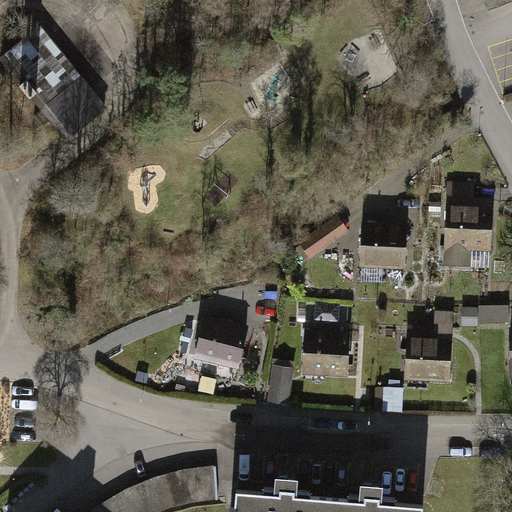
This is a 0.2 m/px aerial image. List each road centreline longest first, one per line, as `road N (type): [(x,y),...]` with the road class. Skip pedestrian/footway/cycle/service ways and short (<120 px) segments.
road 1 (residential): [(511,439),(359,437),(182,420),(0,365)]
road 2 (residential): [(511,155),(447,0)]
